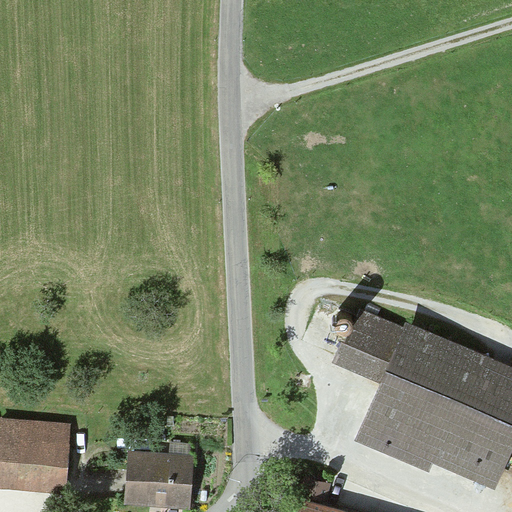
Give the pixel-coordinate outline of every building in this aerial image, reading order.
[(407,332),(359,311),(336,363),(384,383),(407,332)] [(496,487),(511,449),(511,367),(410,323),(407,332),(384,383),(359,440),(432,471),(436,461),(496,487)] [(0,484),(65,490),(71,423),(1,417),(0,425),(0,484)] [(124,501),(191,507),(195,452),(128,447),(124,501)] [(327,500),(332,482),(305,475),(300,493),(327,500)] [(295,511),(366,511),(301,494),(295,511)]
